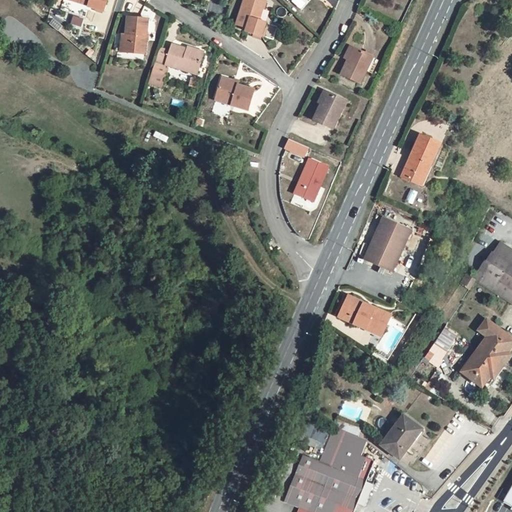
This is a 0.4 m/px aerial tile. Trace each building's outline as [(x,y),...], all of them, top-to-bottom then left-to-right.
[(106,0),(64,0),(61,9),(85,17),(89,6),(104,11),(106,0)] [(264,0),(243,0),(236,25),(246,29),(245,32),(261,37),(266,23),(259,20),(262,9),(263,10),(266,2),(264,0)] [(148,19),(127,17),(124,53),(145,54),(148,19)] [(169,51),(160,48),(155,62),(149,83),(161,87),(168,66),(197,75),(203,55),(171,44),(169,51)] [(354,48),(349,46),(343,58),(347,61),(354,48)] [(373,57),(354,48),(347,61),(340,75),(360,85),(366,72),(373,58),(373,57)] [(378,61),(373,58),(366,72),(372,74),(378,61)] [(239,83),(222,78),(216,96),(232,101),(231,105),(248,111),(254,90),(239,86),(239,83)] [(324,91),(318,103),(321,104),(327,92),(324,91)] [(346,101),(327,92),(321,104),(313,120),(333,130),(346,101)] [(232,101),(216,96),(215,100),(231,105),(232,101)] [(440,145),(420,136),(410,158),(411,158),(409,165),(407,164),(402,177),(419,185),(427,166),(430,167),(440,145)] [(328,167),(309,159),(294,194),(313,202),(328,167)] [(430,167),(427,166),(419,185),(421,186),(430,167)] [(293,195),(291,200),(309,207),(311,202),(293,195)] [(383,218),(365,259),(392,272),(411,231),(383,218)] [(511,250),(500,243),(492,255),(505,262),(511,250)] [(492,255),(476,281),(511,304),(511,250),(505,262),(492,255)] [(465,274),(459,284),(468,289),(474,280),(465,274)] [(348,297),(339,317),(365,330),(374,334),(375,331),(376,328),(384,331),(391,316),(374,309),(374,310),(364,305),(364,304),(348,297)] [(487,337),(478,350),(502,367),(511,355),(508,353),(511,346),(511,338),(487,320),(478,331),(487,337)] [(375,331),(374,334),(381,337),(384,331),(376,328),(375,331)] [(478,350),(461,372),(482,388),(490,377),(493,379),(502,367),(478,350)] [(374,386),(369,391),(375,396),(380,391),(374,386)] [(423,430),(403,415),(381,446),(399,460),(423,430)] [(338,420),(334,429),(358,439),(361,429),(338,420)] [(358,439),(334,429),(320,463),(315,461),(296,507),(299,508),(297,511),(354,511),(357,505),(366,482),(374,462),(361,456),(366,442),(358,439)] [(303,456),(285,502),(296,507),(315,461),(303,456)] [(374,485),(366,482),(357,505),(365,507),(374,485)]
